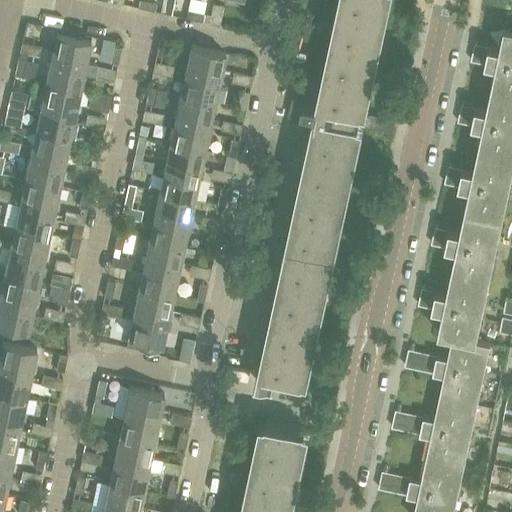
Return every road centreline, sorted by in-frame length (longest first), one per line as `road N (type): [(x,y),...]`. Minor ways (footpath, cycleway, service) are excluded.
road 1 (residential): [(337,511),(448,0)]
road 2 (residential): [(82,356),(77,330),(144,27),(139,19),(50,0)]
road 3 (residential): [(208,380),(287,0)]
road 4 (residential): [(49,511),(82,356)]
road 5 (unknown): [(144,27),(277,44)]
road 6 (residential): [(189,511),(210,409),(208,380)]
road 7 (residential): [(208,380),(82,356)]
